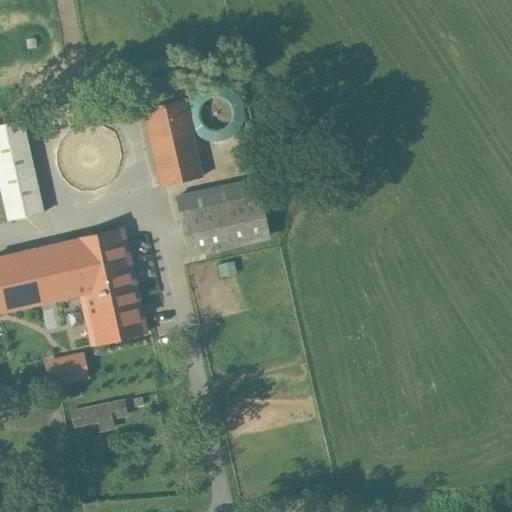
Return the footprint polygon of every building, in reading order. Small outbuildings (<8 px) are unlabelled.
[(180,100),(143,109),(147,124),(184,116),(180,100)] [(184,116),(147,124),(161,187),(198,177),(184,116)] [(20,121),(0,125),(0,170),(8,202),(17,200),(19,206),(38,202),(20,121)] [(258,198),(181,215),(190,254),(267,237),(258,198)] [(38,202),(19,206),(17,200),(8,202),(13,221),(41,214),(38,202)] [(121,230),(70,242),(81,294),(83,299),(134,288),(121,230)] [(70,242),(0,257),(0,312),(81,294),(70,242)] [(134,288),(83,299),(93,343),(144,332),(134,288)] [(47,384),(87,380),(84,353),(44,357),(47,384)] [(125,397),(70,408),(73,426),(98,422),(99,432),(114,429),(112,418),(128,415),(125,397)]
